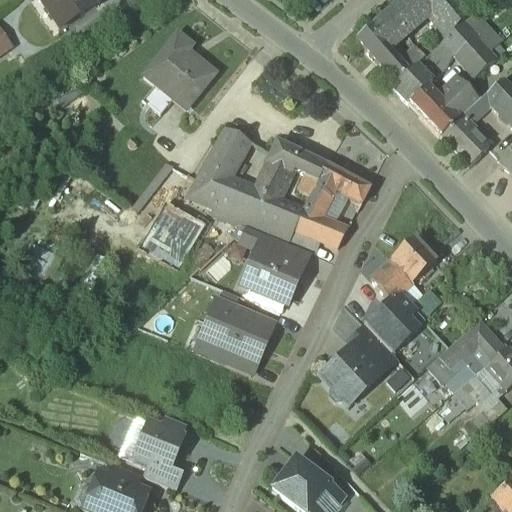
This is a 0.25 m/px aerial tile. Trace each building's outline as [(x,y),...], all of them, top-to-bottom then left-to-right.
[(36,0),(58,31),(96,6),(91,0),(36,0)] [(427,17),(412,0),(401,0),(388,11),(402,31),(405,35),(427,17)] [(471,16),(457,0),(412,0),(427,17),(439,33),(445,40),(461,26),(471,16)] [(388,11),(356,39),(381,69),(393,59),(383,47),(402,31),(388,11)] [(502,42),(476,13),(471,16),(461,26),(473,40),(486,54),(502,42)] [(445,40),(442,43),(454,58),(473,40),(461,26),(445,40)] [(0,31),(0,54),(11,47),(0,31)] [(439,33),(418,52),(424,59),(442,43),(445,40),(439,33)] [(190,46),(176,34),(142,76),(185,110),(214,74),(186,51),(190,46)] [(473,40),(454,58),(475,80),(494,62),(486,54),(473,40)] [(396,63),(393,59),(381,69),(395,86),(414,68),(403,56),(396,63)] [(395,86),(392,88),(409,106),(422,93),(432,83),(415,67),(414,68),(395,86)] [(502,80),(483,97),(490,105),(488,106),(490,108),(510,89),(502,80)] [(433,103),(419,116),(440,138),(459,119),(469,109),(464,103),(473,94),(460,81),(451,88),(450,87),(433,103)] [(422,93),(409,106),(419,116),(433,103),(422,93)] [(511,93),(489,116),(511,139),(511,93)] [(483,97),(470,108),(469,109),(459,119),(463,123),(465,122),(467,123),(466,124),(467,125),(488,106),(490,105),(483,97)] [(459,119),(440,138),(468,168),(489,148),(467,125),(466,124),(467,123),(465,122),(463,123),(459,119)] [(227,131),(207,167),(227,178),(226,181),(229,182),(249,143),(227,131)] [(312,161),(277,143),(255,190),(276,202),(292,169),(304,176),(312,161)] [(261,163),(266,151),(251,144),(246,156),(261,163)] [(511,154),(511,153),(500,164),(511,175),(511,154)] [(325,167),(312,161),(304,176),(317,184),(325,167)] [(227,178),(207,167),(192,192),(216,205),(226,181),(227,178)] [(369,190),(325,167),(317,184),(310,197),(307,204),(324,214),(334,192),(360,206),(369,190)] [(317,184),(304,176),(297,190),(310,197),(317,184)] [(276,202),(255,190),(229,182),(226,181),(216,205),(213,211),(240,222),(239,226),(287,245),(292,236),(293,232),(292,232),(298,218),(292,215),(274,206),(276,202)] [(297,202),(292,215),(298,218),(302,212),(305,205),(297,202)] [(347,231),(321,221),(324,214),(307,204),(306,203),(305,205),(302,212),(298,218),(292,232),(293,232),(314,241),(337,250),(347,231)] [(203,227),(165,205),(138,254),(176,274),(203,227)] [(283,246),(246,230),(238,248),(259,256),(259,255),(277,263),(283,246)] [(314,241),(293,232),(292,236),(287,245),(308,254),(314,241)] [(413,241),(390,262),(390,263),(411,286),(435,264),(413,241)] [(307,256),(283,246),(277,263),(300,273),(307,256)] [(277,263),(259,255),(259,256),(253,272),(260,275),(253,292),(286,306),(300,273),(277,263)] [(411,286),(390,263),(369,282),(390,304),(391,305),(399,297),(411,286)] [(421,321),(399,297),(391,305),(390,304),(364,328),(387,353),(421,321)] [(272,327),(216,303),(207,325),(219,330),(211,348),(229,356),(230,355),(252,364),(261,342),(265,343),(272,327)] [(480,321),(449,349),(460,362),(470,353),(492,334),(480,321)] [(364,328),(363,327),(345,344),(351,350),(370,369),(387,353),(364,328)] [(492,334),(470,353),(484,369),(506,350),(492,334)] [(460,362),(449,349),(439,358),(450,371),(460,362)] [(370,369),(351,350),(319,380),(330,393),(330,399),(335,404),(341,404),(346,409),(378,379),(370,369)] [(511,387),(511,356),(506,350),(484,369),(500,387),(505,393),(511,387)] [(425,371),(441,388),(438,391),(446,401),(452,396),(461,389),(484,369),(470,353),(460,362),(450,371),(439,358),(425,371)] [(252,364),(230,355),(229,356),(224,368),(250,378),(256,366),(252,364)] [(484,369),(461,389),(475,405),(476,406),(477,405),(478,406),(495,391),(500,387),(484,369)] [(500,387),(495,391),(501,397),(505,393),(500,387)] [(475,405),(461,389),(452,396),(464,410),(466,412),(475,405)] [(464,410),(452,396),(446,401),(444,404),(455,418),(464,410)] [(498,402),(481,417),(489,426),(506,411),(498,402)] [(469,423),(460,431),(470,443),(489,426),(481,417),(471,426),(469,423)] [(186,429),(163,420),(158,431),(181,441),(186,429)] [(137,422),(123,455),(134,460),(148,427),(137,422)] [(158,431),(148,427),(134,460),(148,466),(167,474),(168,472),(181,441),(158,431)] [(328,488),(294,462),(271,493),(295,511),(309,511),(312,510),(321,497),(327,489),(328,488)] [(167,474),(148,466),(142,481),(174,494),(180,478),(168,472),(167,474)] [(139,480),(114,469),(109,480),(135,491),(139,480)] [(109,480),(102,477),(95,480),(90,492),(93,499),(87,511),(134,511),(136,510),(140,508),(145,495),(135,491),(109,480)] [(343,501),(327,489),(321,497),(337,509),(343,501)] [(511,511),(511,498),(500,507),(504,511),(511,511)]
